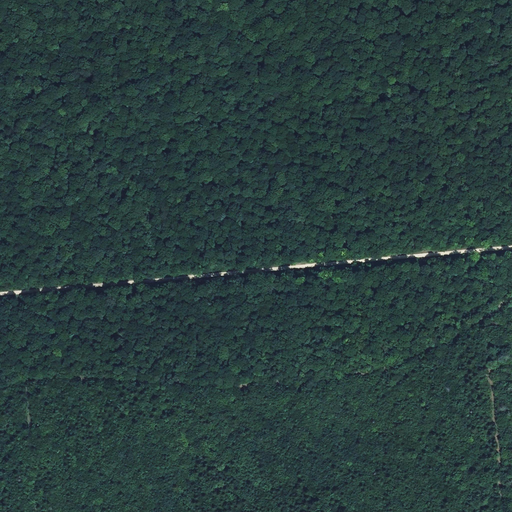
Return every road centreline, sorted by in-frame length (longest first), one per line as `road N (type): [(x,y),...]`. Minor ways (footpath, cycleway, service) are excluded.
road 1 (track): [(0,293),(511,248)]
road 2 (track): [(49,0),(71,287)]
